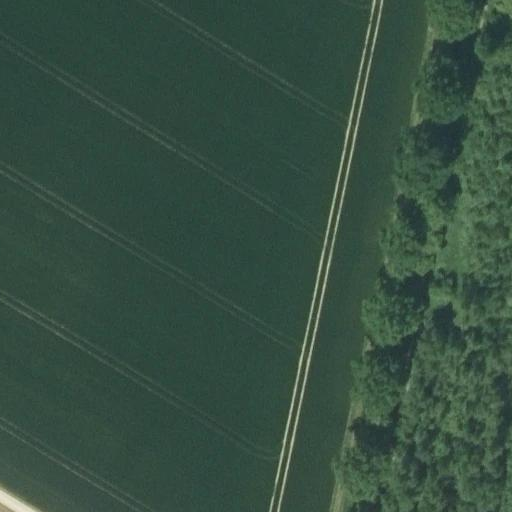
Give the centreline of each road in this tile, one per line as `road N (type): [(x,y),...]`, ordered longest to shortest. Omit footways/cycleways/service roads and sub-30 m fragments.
road 1 (track): [(379,511),(483,0)]
road 2 (track): [(440,0),(340,511)]
